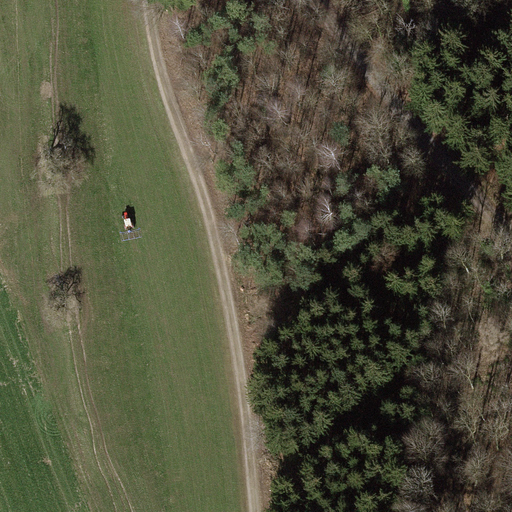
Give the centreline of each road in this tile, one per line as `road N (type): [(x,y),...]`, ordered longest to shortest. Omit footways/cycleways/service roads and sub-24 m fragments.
road 1 (track): [(147,0),(165,88),(209,213),(242,377),(256,511)]
road 2 (track): [(318,0),(511,233)]
